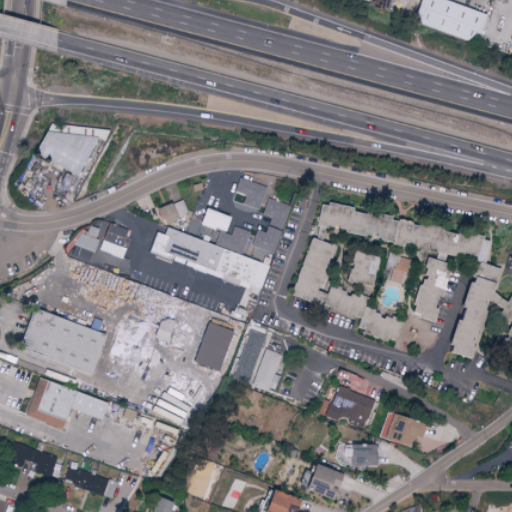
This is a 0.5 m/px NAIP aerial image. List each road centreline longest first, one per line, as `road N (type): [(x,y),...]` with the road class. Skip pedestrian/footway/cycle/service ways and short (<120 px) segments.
road 1 (residential): [(374,511),(511,412),(319,171),(234,157),(145,183)]
road 2 (motorway): [(17,91),(511,164)]
road 3 (motorway): [(56,40),(511,162)]
road 4 (motorway): [(511,103),(126,0)]
road 5 (motorway): [(511,95),(253,0)]
road 6 (residential): [(145,183),(62,218),(0,212)]
